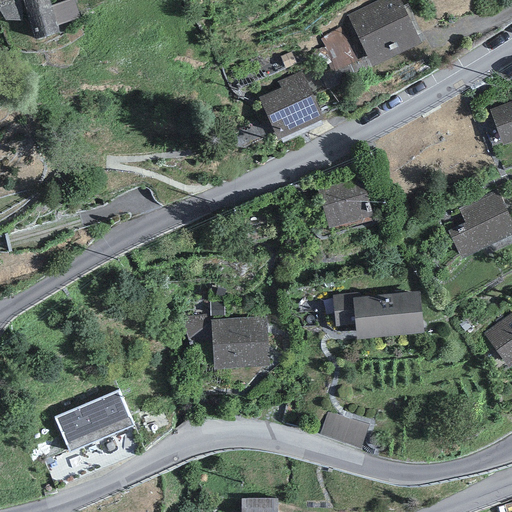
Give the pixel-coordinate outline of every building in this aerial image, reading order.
[(51,0),(22,0),(34,38),(58,31),(55,22),(80,15),(75,0),(62,0),(53,3),(51,0)] [(403,0),(380,0),(351,16),(376,63),(424,37),(403,0)] [(282,84),(258,94),(276,136),(320,117),(300,71),(280,80),(282,84)] [(511,99),(489,108),(502,141),(511,136),(511,99)] [(356,174),(322,185),(336,228),(369,218),(356,174)] [(465,220),(447,229),(460,256),(511,231),(511,217),(498,189),(459,207),(465,220)] [(419,289),(359,295),(359,292),(332,295),(335,323),(354,321),(356,334),(423,327),(419,289)] [(511,310),(483,332),(507,364),(511,360),(511,310)] [(209,314),(179,316),(188,336),(209,322),(209,314)] [(276,315),(211,319),(214,363),(278,359),(276,315)] [(119,385),(53,414),(68,449),(43,460),(56,489),(147,449),(119,385)] [(327,410),(320,432),(360,447),(368,424),(327,410)] [(277,511),(278,496),(241,495),(240,511),(277,511)]
